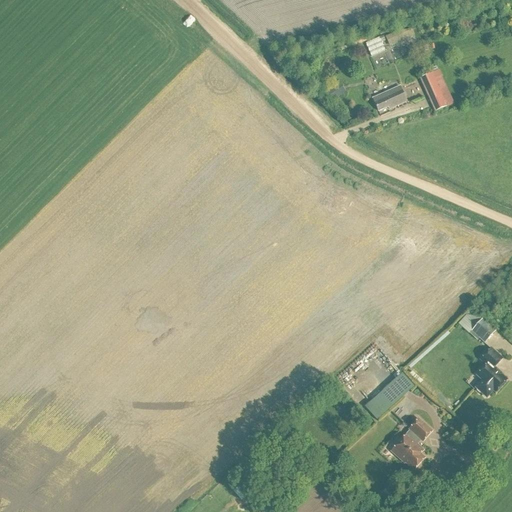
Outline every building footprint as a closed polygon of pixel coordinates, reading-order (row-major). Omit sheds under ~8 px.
[(366,44),(372,57),(385,51),(383,46),(387,44),(384,36),(366,44)] [(419,79),(434,113),(447,108),(448,110),(455,107),(438,71),(419,79)] [(332,103),(346,92),(339,83),(325,93),(332,103)] [(400,87),(373,100),(378,112),(388,108),(389,110),(407,102),(400,87)] [(471,332),(485,344),(496,332),(483,320),(471,332)] [(482,381),(475,388),(477,390),(477,392),(479,394),(481,394),(485,398),(487,398),(493,391),(495,393),(507,381),(494,369),(502,360),(491,350),(481,361),(486,366),(477,377),(482,381)] [(402,374),(365,407),(377,420),(414,387),(402,374)] [(423,443),(432,433),(419,421),(410,431),(411,431),(391,453),(404,464),(405,463),(414,471),(423,462),(421,461),(420,455),(423,452),(416,446),(421,441),(423,443)]
